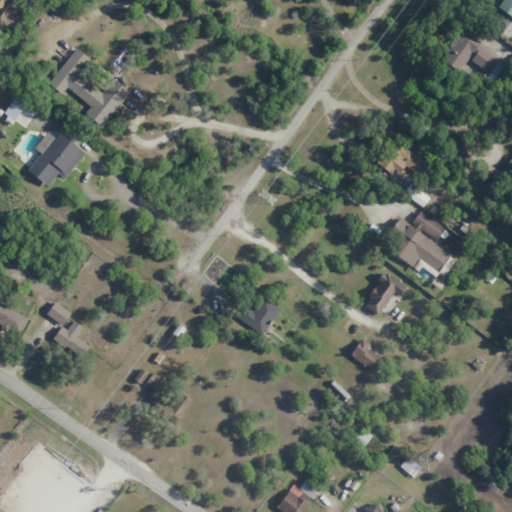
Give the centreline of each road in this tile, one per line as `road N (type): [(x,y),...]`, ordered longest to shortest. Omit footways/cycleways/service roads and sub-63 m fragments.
road 1 (residential): [(186,274),(386,0)]
road 2 (residential): [(0,371),(198,511)]
